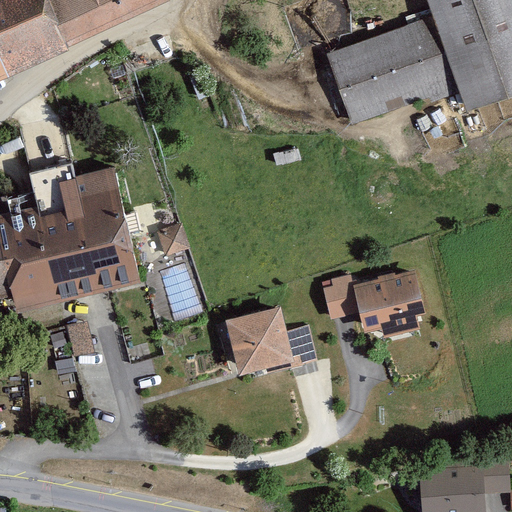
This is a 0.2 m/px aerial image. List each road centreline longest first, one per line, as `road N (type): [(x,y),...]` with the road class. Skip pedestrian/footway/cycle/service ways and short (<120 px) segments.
road 1 (residential): [(183,0),(22,86),(0,114)]
road 2 (tertiary): [(0,488),(154,511)]
